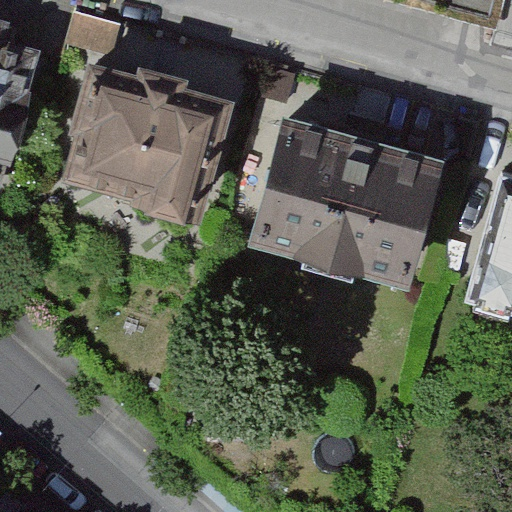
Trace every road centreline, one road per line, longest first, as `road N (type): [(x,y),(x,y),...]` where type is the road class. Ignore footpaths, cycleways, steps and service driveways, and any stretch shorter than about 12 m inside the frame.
road 1 (residential): [(228,0),(468,66),(511,87)]
road 2 (residential): [(147,511),(0,384)]
